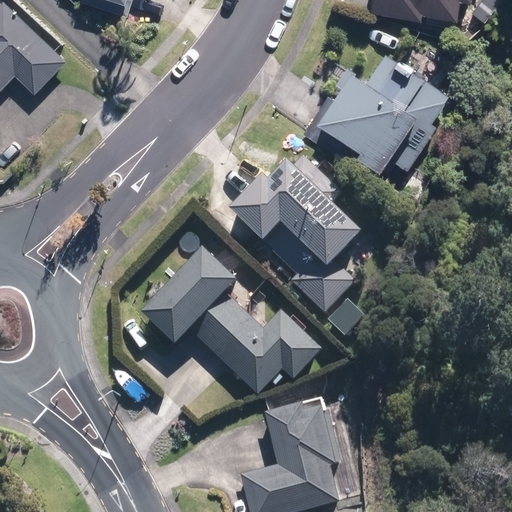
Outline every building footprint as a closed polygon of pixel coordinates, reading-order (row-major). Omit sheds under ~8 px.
[(91,0),(90,3),(136,19),(142,0),(91,0)] [(457,0),(468,2),(468,0),(370,0),(368,12),(419,20),(420,13),(453,19),(456,0),(457,0)] [(44,95),(77,62),(14,2),(0,16),(0,84),(8,92),(24,75),(44,95)] [(447,95),(383,53),(364,81),(353,74),(354,72),(345,66),(334,83),(337,84),(329,97),(327,94),(301,134),(349,164),(354,156),(377,172),(379,168),(387,172),(393,161),(406,170),(436,127),(428,122),(447,95)] [(0,140),(13,128),(0,116),(0,99),(8,92),(0,84),(0,140)] [(340,194),(301,158),(289,170),(282,163),(264,183),(258,178),(225,212),(258,244),(260,242),(295,275),(289,281),(323,314),(354,282),(334,262),(357,234),(328,206),(340,194)] [(261,330),(222,294),(233,282),(199,251),(138,315),(172,348),(187,332),(256,397),(281,371),(292,382),(320,352),(278,312),(261,330)] [(302,414),(300,404),(262,414),(275,466),(238,475),(247,511),(305,511),(335,504),(326,468),(331,467),(331,464),(340,462),(327,413),(320,414),(319,409),(302,414)]
